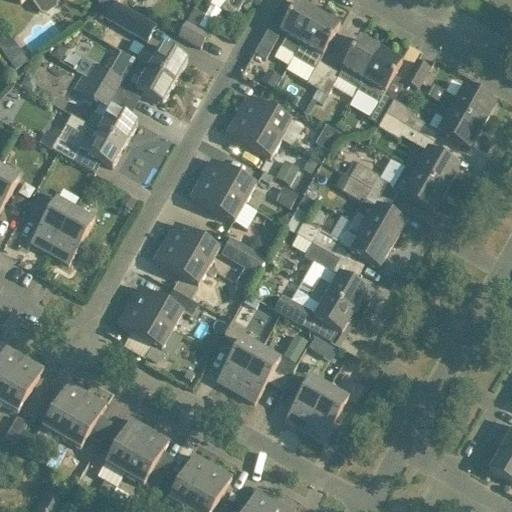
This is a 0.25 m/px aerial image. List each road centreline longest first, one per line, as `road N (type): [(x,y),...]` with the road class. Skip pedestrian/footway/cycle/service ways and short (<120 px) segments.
road 1 (residential): [(78,335),(273,0)]
road 2 (residential): [(367,503),(78,335)]
road 3 (residential): [(401,450),(511,269)]
road 4 (residential): [(511,79),(399,12)]
road 5 (residential): [(509,511),(401,450)]
